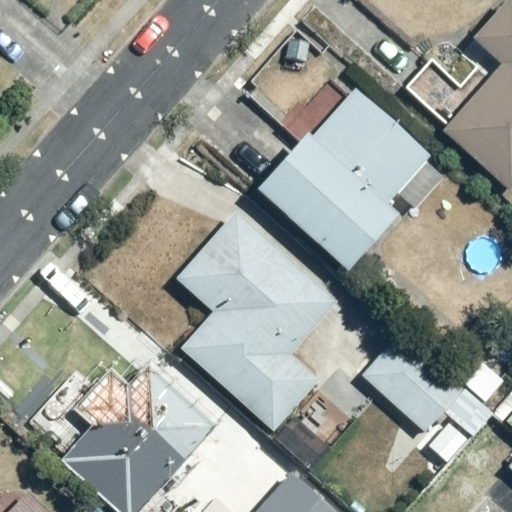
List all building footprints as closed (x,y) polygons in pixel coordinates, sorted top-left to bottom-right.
[(431,55),(399,92),(440,126),(432,137),(511,203),(511,0),(495,0),(458,45),(477,61),(461,80),(431,55)] [(297,139),(249,195),(347,279),(443,166),(350,87),(301,143),(297,139)] [(227,217),(170,286),(206,314),(173,356),(278,438),(321,384),(291,360),(336,302),(227,217)] [(400,332),(357,380),(421,438),(482,370),(460,350),(442,370),(400,332)] [(84,433),(53,470),(103,511),(139,511),(174,470),(179,473),(189,461),(203,472),(233,436),(146,362),(124,388),(103,371),(65,417),(84,433)] [(511,393),(494,415),(511,430),(511,393)] [(511,511),(511,446),(478,418),(443,461),(424,485),(456,511),(471,493),(494,511),(511,511)] [(337,511),(285,470),(250,511),(337,511)] [(75,511),(37,478),(7,511),(75,511)]
